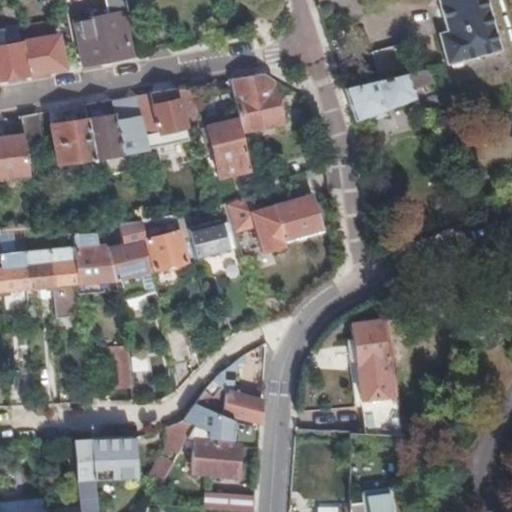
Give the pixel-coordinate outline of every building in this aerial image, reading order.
[(448,66),(501,53),(486,0),(439,0),(449,36),(441,38),(448,66)] [(124,13),(76,21),(83,65),(111,59),(132,55),(124,13)] [(57,25),(20,32),(22,42),(59,36),(57,25)] [(59,36),(22,42),(29,74),(52,70),(65,68),(59,36)] [(22,42),(0,45),(0,79),(29,74),(22,42)] [(405,45),(373,53),(380,81),(412,73),(405,45)] [(380,81),(344,89),(354,121),(415,100),(412,91),(433,82),(428,69),(412,73),(380,81)] [(245,78),(230,81),(239,122),(241,133),(281,124),(272,79),(257,76),(245,78)] [(189,88),(177,90),(182,116),(194,114),(189,88)] [(147,95),(135,97),(144,137),(185,129),(182,116),(177,90),(147,95)] [(48,113),(50,126),(87,120),(85,106),(55,111),(48,113)] [(36,115),(21,118),(23,136),(25,148),(41,145),(36,115)] [(114,115),(87,120),(94,159),(121,154),(114,115)] [(444,132),(445,137),(459,133),(454,115),(441,119),(443,126),(437,128),(439,133),(444,132)] [(50,126),(57,166),(94,159),(87,120),(50,126)] [(211,143),(218,178),(250,171),(241,133),(239,122),(208,129),(211,143)] [(208,129),(202,130),(205,144),(211,143),(208,129)] [(23,136),(0,138),(0,178),(29,175),(25,148),(23,136)] [(273,174),(252,180),(256,195),(278,188),(273,174)] [(226,205),(226,206),(234,233),(254,227),(261,250),(262,254),(283,248),(282,244),(323,233),(312,195),(274,205),(274,207),(255,212),(251,196),(226,205)] [(142,221),(129,222),(131,233),(144,231),(142,221)] [(221,223),(188,230),(195,261),(229,253),(221,223)] [(178,233),(146,240),(153,271),(185,264),(178,233)] [(146,240),(106,250),(114,281),(120,302),(156,291),(153,271),(146,240)] [(105,247),(74,250),(77,284),(114,281),(106,250),(105,247)] [(74,250),(49,253),(51,287),(77,284),(74,250)] [(27,255),(24,255),(26,289),(51,287),(49,253),(27,255)] [(24,255),(0,257),(0,269),(2,291),(26,289),(24,255)] [(69,314),(69,290),(52,291),(53,315),(69,314)] [(380,322),(351,326),(361,403),(365,436),(395,437),(380,322)] [(184,329),(165,334),(172,366),(191,361),(184,329)] [(108,350),(109,390),(131,389),(128,354),(128,348),(108,350)] [(146,352),(128,354),(131,389),(152,389),(146,352)] [(238,362),(221,376),(205,393),(214,400),(223,392),(226,393),(231,394),(231,390),(234,389),(238,362)] [(214,400),(205,393),(183,423),(194,428),(220,437),(227,416),(223,415),(226,393),(223,392),(214,400)] [(226,393),(223,415),(227,416),(261,426),(263,402),(231,394),(226,393)] [(168,429),(166,450),(177,455),(179,453),(188,438),(190,436),(194,428),(183,423),(168,429)] [(173,463),(174,463),(171,468),(176,469),(184,470),(188,438),(179,453),(177,455),(173,463)] [(193,475),(237,480),(241,445),(241,441),(210,438),(210,443),(196,442),(193,475)] [(134,440),(91,442),(95,481),(136,480),(134,440)] [(86,475),(86,487),(95,486),(95,481),(91,442),(75,443),(77,476),(86,475)] [(162,457),(148,480),(158,487),(159,487),(171,468),(174,463),(173,463),(162,457)] [(171,468),(159,487),(158,487),(156,490),(181,493),(184,470),(176,469),(171,468)] [(254,511),(256,497),(209,494),(209,509),(245,511),(254,511)] [(394,511),(393,501),(390,501),(390,495),(365,498),(365,505),(351,506),(351,511),(394,511)]
